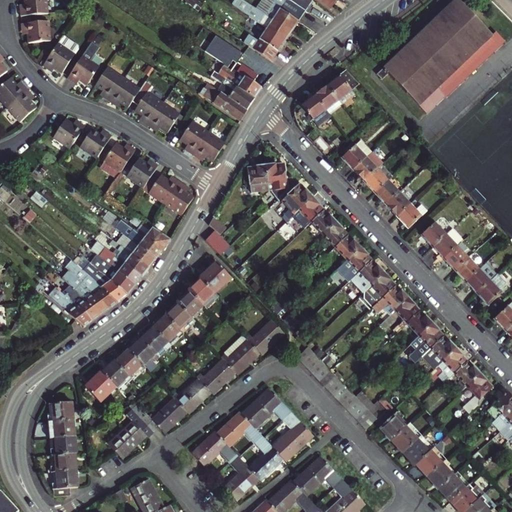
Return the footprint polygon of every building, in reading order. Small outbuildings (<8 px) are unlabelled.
[(21,11),(48,11),(48,0),(27,0),(28,3),(22,3),(21,11)] [(285,41),(291,33),(272,20),(265,15),(242,0),(236,0),(232,6),(266,29),(285,41)] [(279,9),(298,22),(305,11),(288,0),(274,0),(275,1),(273,4),(279,9)] [(310,0),(288,0),(305,11),(307,13),(312,6),(310,4),(312,1),(310,0)] [(457,0),(453,0),(376,72),(381,78),(387,73),(425,113),(443,96),(445,97),(503,41),(494,32),(491,35),(457,0)] [(273,4),(265,15),(272,20),(279,9),(273,4)] [(272,20),(291,33),(298,22),(279,9),(272,20)] [(49,18),(21,18),(21,22),(26,22),(26,27),(26,37),(49,37),(49,18)] [(247,47),(252,50),(271,62),(285,41),(266,29),(258,41),(249,35),(243,44),(247,47)] [(62,33),(56,40),(46,53),(38,62),(43,66),(46,61),(49,63),(57,69),(75,47),(75,44),(62,33)] [(238,60),(247,47),(243,44),(232,36),(223,50),(230,55),(238,60)] [(96,46),(89,41),(64,78),(68,81),(72,75),(76,78),(84,83),(96,65),(87,59),(96,46)] [(225,63),(230,55),(223,50),(210,41),(205,50),(225,63)] [(239,73),(253,82),(258,75),(242,64),(241,65),(237,62),(232,68),(239,73)] [(225,80),(228,81),(254,99),(261,88),(253,82),(239,73),(237,75),(223,66),(219,72),(215,69),(214,72),(217,74),(225,80)] [(105,103),(121,79),(104,67),(91,86),(101,92),(104,95),(101,100),(105,103)] [(359,84),(346,70),(338,76),(336,73),(331,76),(333,80),(326,86),(338,100),(352,89),(359,84)] [(222,84),(225,80),(217,74),(214,78),(222,84)] [(0,86),(0,99),(7,107),(27,90),(24,85),(19,89),(17,86),(10,78),(0,86)] [(116,102),(125,109),(132,100),(138,90),(121,79),(105,103),(109,105),(112,100),(116,102)] [(148,125),(164,102),(149,91),(154,84),(146,79),(138,90),(132,100),(139,105),(136,110),(144,114),(147,117),(144,122),(148,125)] [(220,93),(246,111),(254,99),(228,81),(220,93)] [(204,98),(240,122),(246,111),(220,93),(207,85),(204,89),(208,91),(204,98)] [(311,92),(329,114),(341,105),(338,100),(326,86),(318,92),(316,88),(311,92)] [(338,100),(341,105),(355,93),(352,89),(338,100)] [(27,90),(7,107),(19,121),(35,107),(29,100),(26,97),(30,94),(27,90)] [(330,117),(329,114),(311,92),(306,96),(308,100),(300,106),(317,127),(330,117)] [(160,125),(168,130),(174,122),(177,124),(182,117),(178,115),(180,113),(164,102),(148,125),(152,128),(156,122),(160,125)] [(193,156),(209,133),(194,122),(182,140),(189,145),(193,148),(189,153),(193,156)] [(55,141),(70,151),(85,127),(81,125),(77,130),(74,127),(67,123),(55,141)] [(81,151),(96,161),(111,137),(107,135),(104,139),(100,137),(93,132),(81,151)] [(225,143),(209,133),(193,156),(197,159),(201,153),(204,156),(212,161),(225,143)] [(366,157),(372,152),(361,140),(355,145),(341,158),(342,159),(338,162),(343,167),(346,164),(352,170),(366,157)] [(102,171),(117,181),(136,151),(132,149),(129,154),(125,152),(117,146),(105,165),(106,165),(102,171)] [(366,157),(352,170),(360,178),(356,181),(360,185),(377,169),(366,157)] [(129,180),(145,190),(152,179),(160,167),(155,164),(152,168),(149,166),(141,161),(129,180)] [(283,164),(265,166),(268,191),(270,190),(279,199),(287,191),(283,164)] [(382,165),(377,169),(360,185),(365,190),(368,187),(375,194),(389,181),(393,176),(382,165)] [(265,166),(248,168),(251,193),(268,191),(265,166)] [(145,190),(143,192),(167,207),(182,184),(179,181),(175,186),(172,184),(163,179),(160,184),(152,179),(145,190)] [(400,192),(389,181),(375,194),(382,201),(378,204),(382,209),(400,192)] [(182,184),(167,207),(182,218),(194,199),(186,194),(183,192),(187,187),(182,184)] [(312,197),(300,184),(287,196),(299,209),(312,197)] [(44,199),(36,192),(30,199),(39,206),(44,199)] [(397,217),(411,204),(400,192),(382,209),(387,213),(390,210),(397,217)] [(281,217),(286,222),(297,211),(299,209),(287,196),(281,202),(289,210),(281,217)] [(324,210),(312,197),(299,209),(308,219),(306,221),(306,220),(300,225),(304,229),(311,222),(324,210)] [(408,229),(409,228),(414,223),(427,211),(421,206),(416,210),(411,204),(397,217),(404,224),(400,228),(404,232),(407,229),(408,229)] [(225,207),(222,212),(233,219),(236,214),(225,207)] [(324,210),(311,222),(323,235),(336,223),(324,210)] [(299,213),(297,211),(286,222),(290,227),(298,220),(295,217),(299,213)] [(139,229),(137,232),(142,236),(162,252),(171,241),(135,217),(131,222),(139,229)] [(215,218),(208,225),(215,232),(219,236),(226,229),(215,218)] [(432,247),(449,231),(438,219),(421,235),(421,236),(418,239),(422,244),(426,241),(432,247)] [(116,229),(124,235),(156,260),(162,252),(142,236),(137,232),(122,221),(116,229)] [(336,223),(323,235),(335,247),(348,235),(336,223)] [(440,262),(461,242),(449,231),(432,247),(439,255),(436,258),(440,262)] [(219,236),(215,232),(206,241),(221,255),(230,246),(219,236)] [(156,260),(124,235),(117,243),(149,269),(156,260)] [(348,235),(335,247),(347,260),(360,248),(348,235)] [(312,246),(317,240),(313,236),(308,241),(312,246)] [(142,278),(149,269),(117,243),(114,241),(110,245),(120,253),(117,257),(122,262),(125,264),(142,278)] [(466,248),(461,242),(440,262),(445,267),(448,264),(454,271),(468,258),(462,252),(466,248)] [(107,263),(114,255),(105,248),(98,255),(106,262),(107,263)] [(372,260),(360,248),(347,260),(359,272),(372,260)] [(106,262),(98,255),(95,259),(103,266),(106,262)] [(479,270),(468,258),(454,271),(461,278),(458,281),(462,286),(479,270)] [(384,273),(372,260),(359,272),(371,285),(384,273)] [(100,271),(128,296),(135,287),(118,273),(115,270),(107,263),(106,262),(103,266),(99,270),(100,271)] [(118,273),(125,264),(122,262),(120,265),(115,270),(118,273)] [(200,278),(201,279),(215,293),(231,278),(216,263),(200,278)] [(125,264),(118,273),(135,287),(142,278),(125,264)] [(89,288),(87,290),(92,295),(93,294),(109,309),(118,303),(101,288),(100,289),(96,283),(94,285),(91,282),(89,284),(85,280),(89,277),(75,265),(69,272),(72,274),(81,283),(83,281),(89,288)] [(494,277),(483,266),(479,270),(462,286),(467,290),(470,287),(476,294),(494,277)] [(128,296),(100,271),(94,276),(105,286),(101,288),(118,303),(128,296)] [(396,286),(384,273),(371,285),(362,294),(363,301),(372,310),(376,305),(396,286)] [(74,290),(73,291),(83,301),(84,301),(100,316),(109,309),(93,294),(92,295),(87,290),(89,288),(83,281),(81,283),(72,274),(65,281),(72,289),(74,290)] [(505,283),(497,274),(494,277),(476,294),(483,301),(480,304),(484,309),(487,306),(488,306),(502,293),(498,289),(505,283)] [(189,292),(202,305),(210,298),(212,300),(213,302),(218,297),(215,293),(201,279),(188,291),(189,292)] [(390,316),(395,311),(408,298),(396,286),(376,305),(381,311),(383,309),(390,316)] [(92,322),(100,316),(84,301),(83,301),(73,291),(74,290),(73,290),(72,289),(66,294),(71,301),(70,302),(92,322)] [(64,296),(57,290),(50,298),(83,328),(92,322),(70,302),(71,301),(66,294),(64,296)] [(356,299),(361,295),(356,290),(352,294),(356,299)] [(177,303),(178,304),(191,318),(198,311),(201,313),(202,314),(206,310),(204,308),(202,305),(189,292),(177,303)] [(202,305),(204,308),(212,300),(210,298),(202,305)] [(420,311),(408,298),(395,311),(398,313),(402,318),(407,323),(420,311)] [(505,331),(511,324),(511,301),(494,319),(495,320),(491,323),(496,328),(499,325),(505,331)] [(165,316),(166,317),(179,331),(187,323),(189,326),(190,327),(195,322),(193,320),(191,318),(178,304),(165,316)] [(193,320),(201,313),(198,311),(191,318),(193,320)] [(395,311),(390,316),(380,325),(385,329),(394,320),(392,319),(398,313),(395,311)] [(432,324),(420,311),(407,323),(420,336),(432,324)] [(166,317),(154,328),(168,343),(175,336),(178,338),(179,339),(183,335),(181,333),(179,331),(166,317)] [(407,323),(402,318),(397,323),(402,329),(407,323)] [(248,335),(245,339),(246,341),(259,354),(261,355),(284,334),(271,320),(252,339),(248,335)] [(179,331),(181,333),(189,326),(187,323),(179,331)] [(420,336),(427,344),(431,349),(444,337),(432,324),(420,336)] [(154,328),(141,340),(155,355),(163,348),(165,350),(166,351),(171,347),(170,346),(168,343),(154,328)] [(406,333),(402,329),(389,341),(394,346),(406,333)] [(168,343),(170,346),(178,338),(175,336),(168,343)] [(443,361),(456,349),(444,337),(431,349),(425,355),(419,361),(422,365),(430,358),(438,366),(443,361)] [(244,343),(240,339),(227,350),(228,351),(220,359),(222,360),(235,374),(236,376),(259,354),(246,341),(244,343)] [(141,340),(128,352),(143,367),(150,360),(152,362),(153,363),(158,358),(157,357),(155,355),(141,340)] [(414,341),(395,359),(401,365),(419,347),(414,341)] [(431,349),(427,344),(421,350),(425,355),(431,349)] [(313,345),(309,349),(313,352),(317,357),(318,357),(322,353),(313,345)] [(302,363),(313,352),(309,349),(308,347),(297,358),(302,363)] [(157,357),(165,350),(163,348),(155,355),(157,357)] [(455,374),(468,362),(456,349),(443,361),(455,374)] [(127,351),(115,362),(130,377),(137,370),(139,372),(140,373),(145,369),(143,367),(128,352),(127,351)] [(317,357),(313,352),(302,363),(306,367),(317,357)] [(311,372),(322,362),(319,359),(318,357),(317,357),(306,367),(311,372)] [(145,369),(152,362),(150,360),(143,367),(145,369)] [(211,394),(212,395),(235,374),(222,360),(203,378),(200,375),(196,378),(198,380),(211,394)] [(114,361),(101,373),(116,388),(124,380),(126,383),(127,384),(132,380),(130,377),(115,362),(114,361)] [(327,367),(322,362),(311,372),(315,377),(327,367)] [(480,374),(468,362),(455,374),(467,386),(480,374)] [(331,372),(327,367),(315,377),(320,382),(331,372)] [(137,370),(130,377),(132,380),(139,372),(137,370)] [(101,373),(100,372),(84,388),(99,403),(116,388),(101,373)] [(335,376),(331,372),(320,382),(324,386),(335,376)] [(492,387),(480,374),(467,386),(476,395),(463,407),(470,414),(479,405),(479,399),(492,387)] [(329,391),(340,381),(335,376),(324,386),(329,391)] [(124,380),(116,388),(118,390),(126,383),(124,380)] [(187,412),(189,414),(211,394),(198,380),(180,398),(176,394),(172,398),(174,399),(187,412)] [(333,396),(344,385),(343,384),(340,381),(329,391),(333,396)] [(349,390),(344,385),(333,396),(338,400),(349,390)] [(511,404),(511,397),(503,387),(494,396),(495,397),(494,398),(494,401),(496,403),(489,410),(489,413),(495,419),(511,404)] [(269,389),(241,415),(254,429),(273,412),(282,421),(290,413),(269,389)] [(343,405),(354,395),(349,390),(338,400),(343,405)] [(418,391),(413,396),(422,406),(427,401),(418,391)] [(347,410),(358,400),(356,397),(354,395),(343,405),(347,410)] [(158,428),(164,433),(187,412),(174,399),(151,421),(146,415),(141,420),(153,433),(158,428)] [(352,415),(362,404),(358,400),(347,410),(352,415)] [(372,414),(376,419),(385,411),(376,401),(367,410),(372,414)] [(427,401),(422,406),(426,409),(430,413),(435,408),(428,401),(427,401)] [(48,422),(73,420),(71,402),(51,404),(52,415),(49,416),(47,416),(48,422)] [(352,415),(356,419),(367,409),(362,404),(352,415)] [(389,414),(395,408),(392,404),(385,411),(389,414)] [(511,404),(495,419),(492,423),(500,432),(511,420),(511,404)] [(391,441),(406,427),(399,418),(401,416),(402,415),(395,408),(389,414),(385,411),(376,419),(375,420),(381,427),(379,428),(391,441)] [(356,419),(361,424),(372,414),(367,410),(367,409),(356,419)] [(290,413),(282,421),(290,430),(271,447),(282,459),(284,460),(285,462),(312,436),(290,413)] [(216,434),(228,447),(244,432),(253,443),(261,436),(254,429),(241,415),(240,414),(233,421),(232,420),(216,434)] [(372,414),(361,424),(363,427),(366,429),(375,420),(376,419),(372,414)] [(399,418),(406,427),(409,424),(401,416),(399,418)] [(54,438),(75,436),(73,420),(48,422),(50,439),(51,439),(54,438)] [(133,422),(108,445),(114,452),(121,459),(146,436),(148,438),(153,433),(141,420),(135,425),(133,422)] [(508,440),(510,438),(511,436),(511,420),(500,432),(508,440)] [(461,422),(450,433),(456,439),(467,429),(461,422)] [(406,427),(391,441),(403,453),(418,439),(411,431),(413,429),(414,428),(410,424),(409,424),(406,427)] [(420,437),(413,429),(411,431),(418,439),(420,437)] [(215,432),(207,440),(208,440),(216,433),(215,432)] [(216,433),(208,440),(207,440),(191,454),(203,467),(219,452),(229,463),(237,456),(228,447),(216,434),(216,433)] [(76,454),(75,436),(54,438),(55,449),(52,450),(50,450),(51,456),(54,456),(75,454),(76,454)] [(263,454),(248,468),(258,479),(259,480),(261,482),(276,467),(275,466),(282,459),(271,447),(261,436),(253,443),(263,454)] [(418,439),(403,453),(415,465),(416,464),(429,452),(422,444),(425,442),(426,441),(421,436),(420,437),(418,439)] [(432,449),(425,442),(422,444),(429,452),(432,449)] [(429,452),(416,464),(428,477),(443,463),(435,455),(438,453),(439,452),(434,447),(432,449),(429,452)] [(443,463),(445,461),(438,453),(435,455),(443,463)] [(76,471),(75,454),(54,456),(55,467),(52,467),(50,467),(51,473),(53,473),(56,473),(76,471)] [(239,474),(223,489),(235,502),(252,487),(250,486),(258,479),(248,468),(237,456),(229,463),(239,474)] [(293,483),(306,496),(325,479),(334,488),(342,480),(321,457),(293,483)] [(275,466),(276,467),(284,460),(282,459),(275,466)] [(445,461),(443,463),(428,477),(439,489),(454,475),(447,468),(450,465),(451,464),(446,460),(445,461)] [(457,473),(450,465),(447,468),(454,475),(457,473)] [(77,487),(76,471),(56,473),(57,483),(54,484),(52,484),(53,497),(68,495),(68,488),(77,487)] [(457,473),(454,475),(439,489),(451,502),(466,488),(459,480),(461,478),(462,477),(458,472),(457,473)] [(468,486),(461,478),(459,480),(466,488),(468,486)] [(157,511),(164,509),(148,479),(131,489),(143,511),(157,511)] [(250,486),(252,487),(259,480),(258,479),(250,486)] [(356,511),(365,505),(342,480),(334,488),(342,498),(326,511),(356,511)] [(268,502),(277,511),(283,511),(296,501),(306,511),(314,504),(306,496),(293,483),(293,482),(285,489),(284,487),(268,502)] [(468,486),(466,488),(451,502),(459,511),(464,511),(477,500),(470,492),(472,490),(474,489),(469,485),(468,486)] [(119,489),(111,494),(119,504),(126,499),(119,489)] [(0,511),(17,511),(18,511),(0,490),(0,511)] [(470,492),(477,500),(480,498),(472,490),(470,492)] [(480,498),(477,500),(464,511),(490,511),(491,511),(483,504),(485,502),(487,501),(482,496),(480,498)] [(259,508),(260,509),(268,502),(267,501),(259,508)] [(277,511),(268,502),(260,509),(259,508),(254,511),(277,511)] [(493,510),(485,502),(483,504),(491,511),(493,510)]
